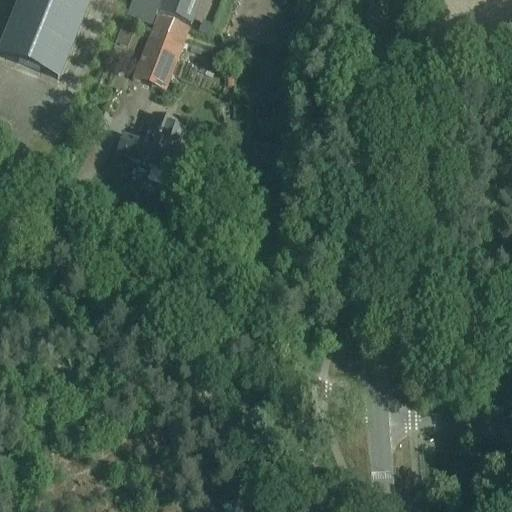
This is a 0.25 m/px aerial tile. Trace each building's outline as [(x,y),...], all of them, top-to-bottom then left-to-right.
[(28,0),(9,50),(65,72),(93,0),(28,0)] [(165,0),(160,15),(191,27),(201,0),(165,0)] [(158,19),(160,15),(160,13),(134,2),(127,21),(153,31),(158,19)] [(165,94),(189,31),(158,19),(153,31),(133,82),(165,94)] [(138,29),(126,24),(123,32),(135,37),(138,29)] [(147,183),(170,192),(180,168),(166,163),(169,157),(174,159),(184,131),(154,120),(144,147),(125,139),(118,156),(152,169),(147,183)]
